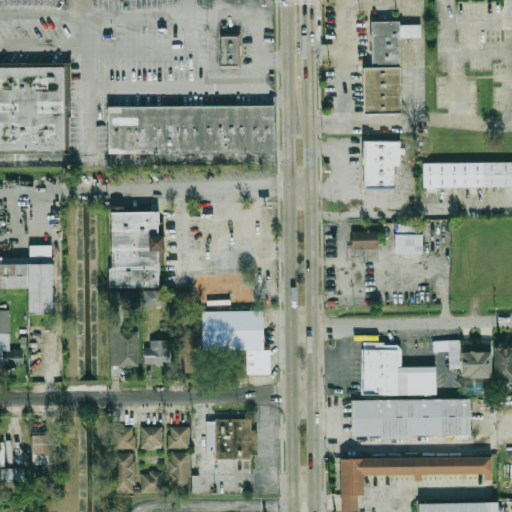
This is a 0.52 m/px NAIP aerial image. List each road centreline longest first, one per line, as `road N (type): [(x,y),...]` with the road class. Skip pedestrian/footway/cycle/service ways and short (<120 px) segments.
road 1 (secondary): [(287,0),(293,511)]
road 2 (secondary): [(313,511),(308,46)]
road 3 (residential): [(0,165),(290,162)]
road 4 (residential): [(292,330),(511,320)]
road 5 (residential): [(108,397),(313,393)]
